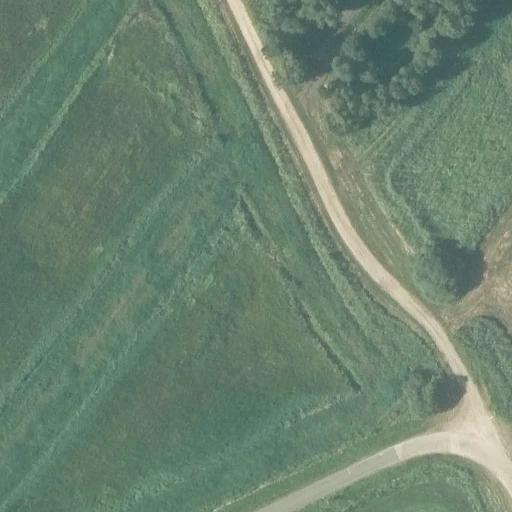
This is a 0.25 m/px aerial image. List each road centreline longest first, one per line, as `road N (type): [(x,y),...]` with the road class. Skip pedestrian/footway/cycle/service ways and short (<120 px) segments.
road 1 (track): [(231,0),(336,213),(367,263),(443,343),(502,469)]
road 2 (tertiary): [(511,487),(480,452),(436,441),(275,511)]
